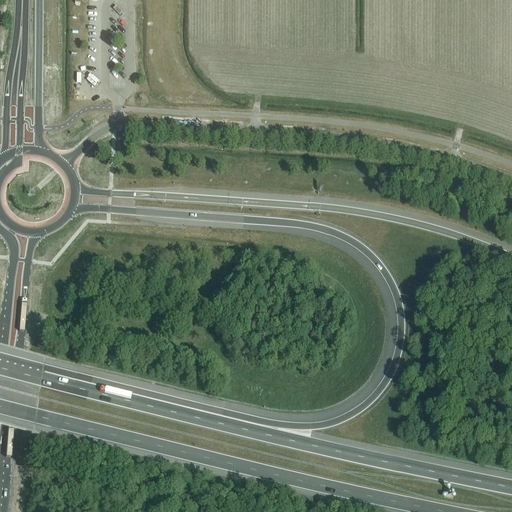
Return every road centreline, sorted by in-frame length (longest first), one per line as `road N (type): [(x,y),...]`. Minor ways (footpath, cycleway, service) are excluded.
road 1 (motorway): [(70,211),(296,227),(342,241),(374,264),(400,323),(378,390),(326,422),(245,426)]
road 2 (tertiary): [(511,180),(414,151),(133,125),(107,128),(63,165)]
road 3 (motorway): [(0,407),(434,511)]
road 4 (motorway): [(511,259),(369,213),(74,187)]
road 5 (motorway): [(511,486),(245,426)]
road 6 (motorway): [(245,426),(0,367)]
road 7 (trunk): [(7,442),(37,232)]
road 8 (trunk): [(41,152),(38,0)]
road 9 (trunk): [(0,230),(13,247),(0,369)]
